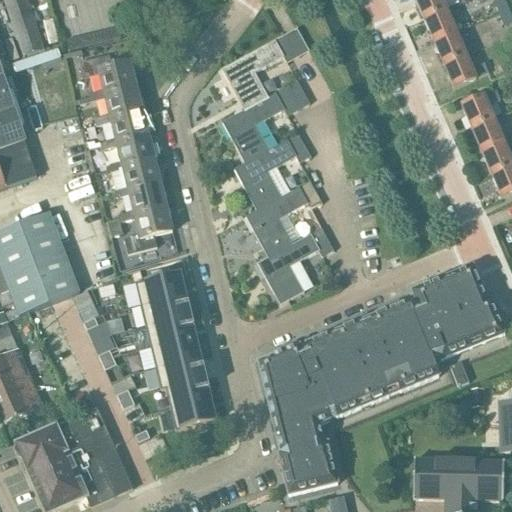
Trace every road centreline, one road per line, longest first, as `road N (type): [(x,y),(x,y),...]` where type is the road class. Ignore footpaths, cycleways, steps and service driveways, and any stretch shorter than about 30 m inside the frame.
road 1 (residential): [(230,346),(175,113),(251,0)]
road 2 (residential): [(230,346),(478,245)]
road 3 (residential): [(478,245),(372,0)]
road 4 (residential): [(128,511),(256,457),(230,346)]
